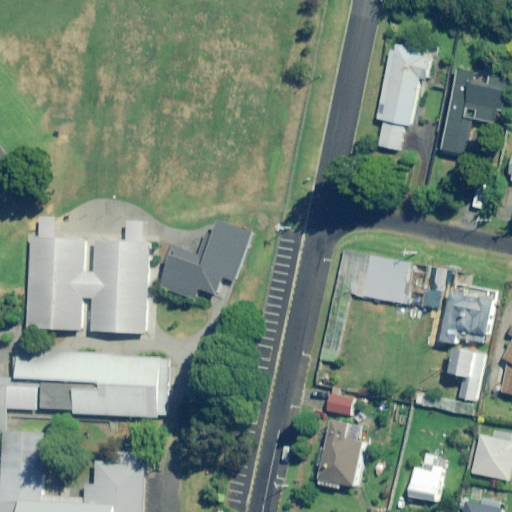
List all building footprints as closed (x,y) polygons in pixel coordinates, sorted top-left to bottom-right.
[(400,52),(395,51),(380,119),(388,120),(381,148),(400,152),(406,124),(413,126),(423,78),(430,80),(436,54),(401,46),(400,52)] [(507,108),(511,83),(511,80),(460,70),(443,150),(467,155),(475,119),(499,124),(503,107),(507,108)] [(157,249),(141,286),(207,315),(240,238),(203,222),(186,262),(157,249)] [(129,339),(132,247),(87,245),(86,284),(71,283),(72,242),(16,241),(13,338),(72,339),(73,309),(78,310),(77,337),(129,339)] [(395,266),(392,285),(400,287),(399,289),(426,294),(429,272),(395,266)] [(495,298),(452,291),(444,342),(460,344),(461,341),(488,345),(495,298)] [(511,395),(511,335),(511,337),(511,343),(504,360),(508,362),(502,393),(511,395)] [(487,355),(458,349),(453,373),(466,376),(461,398),(478,401),(487,355)] [(155,362),(2,354),(0,399),(0,416),(152,424),(155,362)] [(357,399),(331,394),(328,412),(353,417),(357,399)] [(363,426),(334,420),(320,485),(342,489),(343,484),(358,487),(367,442),(360,441),(363,426)] [(511,474),(511,442),(482,436),(474,473),(511,481),(511,474)] [(29,439),(0,437),(0,511),(136,511),(139,470),(78,466),(76,508),(26,506),(29,439)] [(437,456),(427,454),(424,469),(416,468),(412,498),(440,502),(445,468),(435,466),(437,456)] [(498,508),(498,505),(488,502),(488,506),(468,502),(465,511),(504,511),(505,509),(498,508)]
